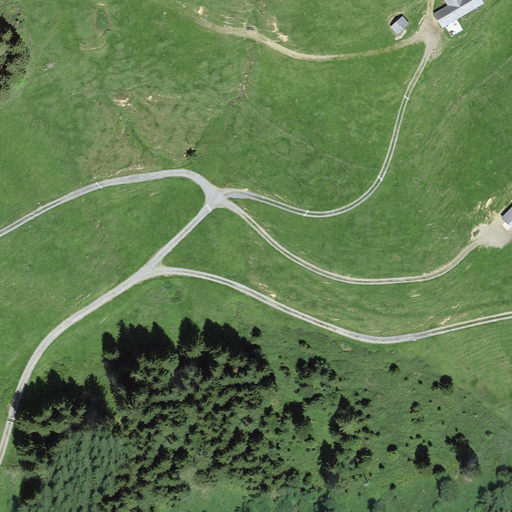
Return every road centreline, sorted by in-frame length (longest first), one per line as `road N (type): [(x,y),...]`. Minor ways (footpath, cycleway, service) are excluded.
road 1 (track): [(218,197),(243,193),(320,216),(355,205),(384,171),(432,39),(324,58),(289,54),(158,0)]
road 2 (track): [(147,269),(238,286),(377,341),(511,315)]
road 3 (unclassified): [(218,197),(147,269),(50,338),(20,389),(0,457)]
road 4 (track): [(482,235),(430,275),(357,282),(304,268),(218,197)]
